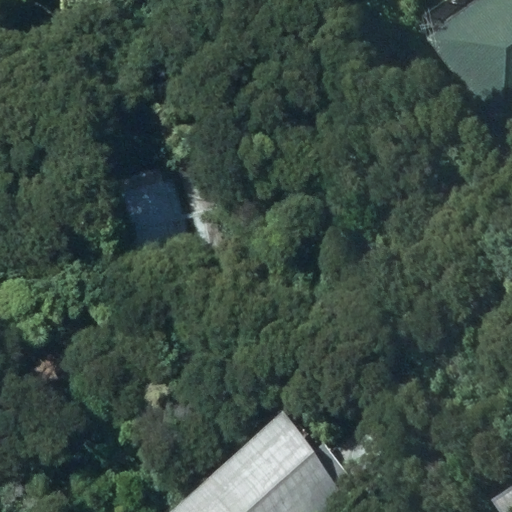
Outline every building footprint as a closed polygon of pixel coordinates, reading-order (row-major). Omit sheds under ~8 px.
[(511,0),(482,0),(433,34),(504,136),(511,130),(511,0)] [(437,0),(443,9),(457,12),(468,5),(469,0),(437,0)] [(189,152),(104,179),(142,296),(227,268),(189,152)] [(216,354),(176,353),(176,399),(216,398),(216,354)] [(270,409),(151,511),(319,511),(340,494),(332,485),(347,472),(318,439),(306,450),(270,409)]
